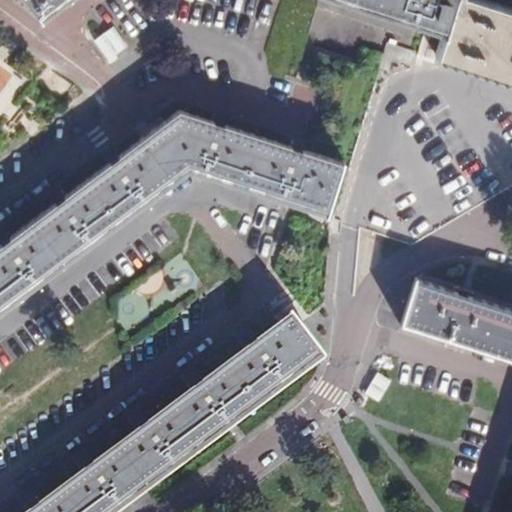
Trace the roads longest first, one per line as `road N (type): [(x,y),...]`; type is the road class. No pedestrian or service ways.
road 1 (residential): [(0,491),(252,303),(253,285),(189,203),(173,198)]
road 2 (residential): [(0,202),(97,134),(102,111),(91,87),(0,23)]
road 3 (residential): [(173,198),(0,326)]
